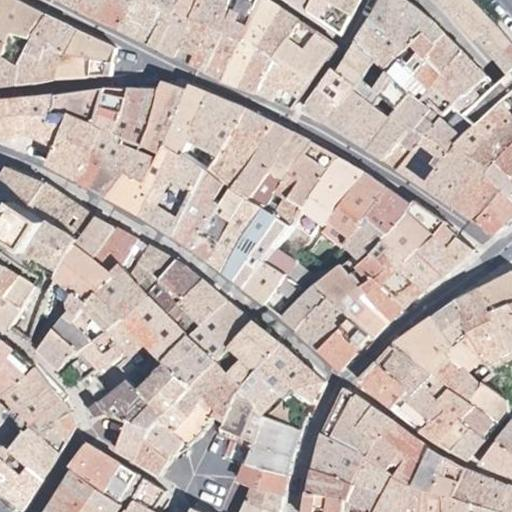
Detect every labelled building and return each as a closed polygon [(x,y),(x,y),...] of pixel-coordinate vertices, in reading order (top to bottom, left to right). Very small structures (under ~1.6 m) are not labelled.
[(29,52),(50,16),(27,4),(19,0),(3,0),(0,6),(0,43),(8,46),(5,56),(21,66),(29,52)] [(65,0),(82,9),(88,0),(65,0)] [(98,17),(115,0),(88,0),(82,9),(98,17)] [(121,28),(142,0),(115,0),(98,17),(121,28)] [(142,0),(121,28),(161,48),(177,13),(183,0),(142,0)] [(177,56),(201,0),(183,0),(177,13),(161,48),(177,56)] [(218,27),(230,0),(201,0),(177,56),(194,64),(210,24),(218,27)] [(246,41),(263,0),(230,0),(218,27),(229,32),(246,41)] [(242,86),(284,8),(271,0),(263,0),(246,41),(225,79),(242,86)] [(315,0),(295,0),(310,10),(315,0)] [(345,34),(362,0),(315,0),(310,10),(345,34)] [(438,24),(408,0),(386,0),(374,20),(409,50),(438,24)] [(511,41),(496,23),(484,10),(473,0),(445,0),(444,1),(478,40),(481,37),(511,73),(511,41)] [(278,59),(286,45),(288,46),(303,21),(284,8),(242,86),(261,92),(278,59)] [(79,29),(50,16),(29,52),(45,59),(51,43),(67,50),(79,29)] [(409,50),(374,20),(360,42),(381,60),(389,68),(409,50)] [(315,83),(341,46),(319,31),(303,21),(288,46),(286,45),(278,59),(295,67),(278,100),(296,108),(312,87),(315,83)] [(208,71),(229,32),(210,24),(194,64),(208,71)] [(450,35),(438,24),(409,50),(389,68),(392,71),(398,76),(407,85),(450,35)] [(119,48),(92,36),(79,29),(67,50),(59,78),(113,75),(119,48)] [(225,79),(246,41),(229,32),(208,71),(225,79)] [(465,50),(450,35),(407,85),(415,92),(424,100),(428,96),(465,50)] [(381,60),(360,42),(345,67),(339,63),(336,67),(361,86),(366,79),(375,68),(381,60)] [(8,46),(0,43),(0,69),(5,56),(8,46)] [(59,78),(67,50),(51,43),(45,59),(29,52),(21,66),(5,56),(0,69),(0,85),(18,84),(35,82),(59,78)] [(490,76),(465,50),(428,96),(449,115),(456,106),(490,76)] [(278,100),(295,67),(278,59),(261,92),(278,100)] [(331,123),(361,86),(336,67),(333,70),(306,108),(331,123)] [(361,86),(331,123),(369,147),(402,107),(385,95),(391,86),(409,99),(415,92),(407,85),(398,76),(392,71),(387,79),(375,68),(366,79),(361,86)] [(468,116),(499,86),(490,76),(456,106),(468,116)] [(511,79),(510,76),(499,86),(510,97),(511,95),(511,79)] [(171,134),(190,91),(168,84),(163,86),(161,91),(152,127),(171,134)] [(193,136),(211,93),(191,86),(190,91),(171,134),(165,145),(185,153),(186,155),(194,143),(196,137),(193,136)] [(510,97),(499,86),(468,116),(479,127),(510,97)] [(107,130),(99,126),(106,89),(59,95),(58,113),(71,114),(58,145),(50,164),(83,181),(98,151),(107,130)] [(119,136),(131,89),(106,89),(99,126),(107,130),(119,136)] [(152,127),(161,91),(131,89),(119,136),(148,147),(152,127)] [(415,131),(434,108),(424,100),(415,92),(409,99),(402,107),(369,147),(387,159),(415,131)] [(212,170),(248,108),(211,93),(193,136),(196,137),(194,143),(186,155),(212,170)] [(59,95),(37,97),(17,99),(19,114),(58,113),(59,95)] [(477,157),(511,123),(511,99),(510,97),(479,127),(463,144),(477,157)] [(16,136),(0,103),(0,138),(14,142),(16,136)] [(463,144),(479,127),(468,116),(456,106),(449,115),(446,118),(402,169),(429,187),(463,144)] [(257,158),(277,124),(248,108),(212,170),(236,187),(257,158)] [(402,169),(446,118),(434,108),(415,131),(387,159),(402,169)] [(71,114),(58,113),(19,114),(30,132),(58,145),(71,114)] [(511,175),(511,123),(477,157),(494,173),(501,164),(511,175)] [(273,168),(297,133),(277,124),(257,158),(236,187),(252,199),(268,208),(280,191),(289,179),(273,168)] [(186,155),(185,153),(165,145),(171,134),(152,127),(148,147),(136,176),(131,173),(112,196),(143,213),(160,181),(166,184),(186,155)] [(136,176),(148,147),(119,136),(107,130),(98,151),(83,181),(98,188),(112,196),(131,173),(136,176)] [(289,179),(315,143),(297,133),(273,168),(289,179)] [(343,158),(315,143),(289,179),(280,191),(308,208),(343,158)] [(494,173),(477,157),(463,144),(429,187),(462,209),(494,173)] [(177,235),(212,170),(186,155),(166,184),(160,181),(143,213),(177,235)] [(330,226),(368,172),(343,158),(308,208),(307,209),(330,226)] [(32,208),(48,184),(0,163),(0,215),(4,218),(17,199),(32,208)] [(511,219),(511,195),(505,190),(511,180),(511,175),(501,164),(494,173),(462,209),(487,227),(488,228),(488,229),(489,231),(490,232),(491,232),(491,233),(492,233),(493,233),(494,233),(495,233),(497,233),(511,219)] [(196,248),(236,187),(212,170),(177,235),(196,248)] [(349,245),(391,188),(368,172),(330,226),(326,231),(347,247),(349,245)] [(84,238),(99,218),(96,217),(48,184),(32,208),(17,199),(4,218),(13,223),(29,233),(17,255),(56,281),(63,271),(79,246),(84,238)] [(212,260),(252,199),(236,187),(196,248),(212,260)] [(388,236),(414,205),(413,205),(391,188),(349,245),(360,255),(366,259),(369,257),(375,252),(388,236)] [(253,256),(283,216),(297,225),(307,209),(308,208),(280,191),(268,208),(245,240),(227,272),(236,279),(253,256)] [(245,240),(268,208),(252,199),(212,260),(227,272),(245,240)] [(412,259),(420,252),(438,237),(452,246),(461,236),(449,225),(451,223),(416,200),(413,205),(414,205),(388,236),(412,259)] [(0,215),(0,244),(13,223),(0,215)] [(298,261),(295,259),(279,249),(297,225),(283,216),(253,256),(236,279),(267,304),(298,261)] [(118,229),(99,218),(84,238),(79,246),(96,260),(118,229)] [(142,241),(118,229),(96,260),(117,277),(126,268),(150,295),(178,260),(151,245),(141,261),(132,256),(142,241)] [(446,276),(420,252),(412,259),(388,236),(375,252),(369,257),(385,272),(380,278),(408,307),(427,290),(446,276)] [(460,265),(477,250),(461,236),(452,246),(438,237),(420,252),(446,276),(460,265)] [(151,245),(142,241),(132,256),(141,261),(151,245)] [(117,277),(96,260),(79,246),(56,281),(53,287),(52,289),(63,297),(71,286),(80,292),(93,302),(103,292),(117,277)] [(408,307),(380,278),(385,272),(369,257),(366,259),(360,255),(345,265),(369,291),(369,300),(391,323),(408,307)] [(0,277),(9,265),(0,259),(0,277)] [(191,295),(207,280),(188,266),(178,260),(150,295),(167,317),(191,295)] [(279,313),(303,288),(302,287),(314,274),(299,262),(298,261),(267,304),(279,313)] [(0,306),(25,276),(22,273),(11,266),(9,265),(0,277),(0,306)] [(369,291),(345,265),(320,285),(333,296),(355,317),(377,337),(391,323),(369,300),(369,291)] [(126,268),(117,277),(103,292),(93,302),(80,292),(71,302),(75,313),(62,322),(87,347),(129,318),(150,295),(126,268)] [(511,274),(483,289),(503,329),(511,325),(511,274)] [(0,320),(12,329),(40,286),(25,276),(0,306),(0,320)] [(165,360),(230,301),(207,280),(191,295),(167,317),(172,322),(148,343),(150,345),(161,356),(165,360)] [(300,331),(333,296),(320,285),(309,296),(286,318),(300,331)] [(80,292),(71,286),(63,297),(71,302),(80,292)] [(511,345),(503,329),(483,289),(458,302),(474,333),(491,366),(507,354),(504,348),(511,345)] [(167,317),(150,295),(129,318),(145,339),(148,343),(172,322),(167,317)] [(323,350),(355,317),(333,296),(300,331),(323,350)] [(193,388),(256,322),(230,301),(165,360),(193,388)] [(474,333),(458,302),(436,316),(459,346),(474,333)] [(491,366),(474,333),(459,346),(436,316),(419,328),(415,331),(406,337),(398,343),(423,363),(453,387),(470,400),(487,382),(495,373),(491,366)] [(364,353),(377,337),(355,317),(323,350),(344,371),(350,366),(364,353)] [(145,339),(129,318),(87,347),(82,351),(87,356),(100,370),(113,361),(128,350),(132,355),(137,351),(134,347),(145,339)] [(87,347),(62,322),(40,349),(51,357),(60,366),(82,351),(87,347)] [(284,344),(256,322),(193,388),(181,400),(195,414),(211,399),(232,415),(248,394),(263,373),(284,344)] [(511,325),(503,329),(511,345),(504,348),(507,354),(510,363),(511,366),(511,325)] [(148,343),(145,339),(134,347),(137,351),(148,343)] [(38,368),(5,340),(2,344),(4,345),(0,349),(0,386),(1,387),(7,394),(38,368)] [(423,363),(398,343),(397,344),(380,362),(410,388),(432,407),(440,399),(453,387),(423,363)] [(327,382),(284,344),(263,373),(295,402),(304,412),(310,415),(314,402),(327,382)] [(100,370),(87,356),(82,351),(60,366),(65,371),(69,367),(80,382),(84,378),(86,381),(95,374),(100,370)] [(510,363),(507,354),(491,366),(495,373),(510,363)] [(193,388),(165,360),(161,356),(150,369),(157,376),(181,400),(193,388)] [(395,409),(410,388),(380,362),(376,366),(362,381),(395,409)] [(37,422),(67,400),(38,368),(7,394),(20,406),(37,422)] [(263,373),(248,394),(268,419),(303,431),(310,415),(304,412),(295,402),(263,373)] [(104,384),(95,374),(86,381),(94,392),(104,384)] [(142,391),(167,415),(181,400),(157,376),(142,391)] [(142,391),(131,380),(112,394),(102,402),(96,406),(93,410),(93,412),(98,419),(103,418),(116,418),(128,422),(153,428),(167,415),(142,391)] [(510,414),(511,399),(487,382),(470,400),(477,405),(502,423),(510,414)] [(0,442),(2,444),(15,446),(26,432),(22,422),(12,413),(18,403),(7,394),(1,387),(0,386),(0,442)] [(384,411),(349,387),(346,389),(325,433),(371,456),(396,420),(383,413),(384,411)] [(463,421),(477,405),(470,400),(453,387),(440,399),(452,410),(424,431),(443,444),(463,421)] [(424,431),(452,410),(440,399),(432,407),(410,388),(395,409),(424,431)] [(295,454),(303,431),(268,419),(248,394),(232,415),(228,421),(227,420),(222,430),(236,436),(254,444),(247,462),(290,474),(295,454)] [(209,430),(216,421),(219,415),(227,420),(228,421),(232,415),(211,399),(195,414),(181,400),(167,415),(192,445),(209,430)] [(63,452),(79,424),(67,400),(37,422),(34,426),(49,438),(63,452)] [(488,441),(502,423),(477,405),(463,421),(488,441)] [(192,445),(167,415),(153,428),(149,437),(174,459),(176,456),(178,457),(180,455),(192,445)] [(415,435),(396,420),(371,456),(392,470),(397,461),(415,435)] [(471,460),(488,441),(463,421),(443,444),(455,451),(471,460)] [(149,437),(153,428),(128,422),(124,435),(117,448),(139,461),(149,437)] [(46,477),(63,452),(49,438),(34,426),(14,451),(42,474),(46,477)] [(511,451),(511,429),(510,429),(499,443),(511,451)] [(392,470),(371,456),(325,433),(325,436),(316,471),(386,494),(398,474),(392,470)] [(433,448),(415,435),(397,461),(404,465),(398,474),(416,485),(433,448)] [(254,444),(236,436),(234,440),(246,445),(247,450),(243,460),(247,462),(254,444)] [(164,475),(174,459),(149,437),(139,461),(164,475)] [(122,503),(140,473),(90,443),(72,468),(122,503)] [(511,475),(511,451),(499,443),(482,463),(511,475)] [(437,493),(449,458),(433,448),(416,485),(430,491),(437,493)] [(26,511),(46,477),(42,474),(14,451),(6,461),(0,455),(0,497),(16,511),(21,508),(26,511)] [(456,498),(469,468),(449,458),(437,493),(445,495),(456,498)] [(290,474),(247,462),(245,467),(240,479),(256,485),(285,495),(290,474)] [(122,503),(72,468),(70,470),(75,473),(56,504),(64,511),(120,511),(125,505),(122,503)] [(481,504),(493,478),(469,468),(456,498),(470,501),(481,504)] [(386,494),(316,471),(311,492),(329,495),(348,499),(379,509),(386,494)] [(148,478),(140,473),(122,503),(125,505),(130,508),(148,478)] [(426,511),(430,491),(416,485),(398,474),(386,494),(379,509),(377,511),(426,511)] [(157,511),(155,510),(169,490),(150,479),(148,478),(130,508),(127,511),(157,511)] [(501,511),(510,485),(493,478),(481,504),(486,506),(501,511)] [(281,511),(285,495),(256,485),(252,500),(245,511),(281,511)] [(511,511),(511,486),(510,485),(501,511),(511,511)] [(445,511),(445,495),(437,493),(430,491),(426,511),(445,511)] [(377,511),(379,509),(348,499),(329,495),(311,492),(307,511),(377,511)] [(445,511),(467,511),(470,501),(456,498),(445,495),(445,511)] [(481,504),(470,501),(467,511),(484,511),(486,506),(481,504)]
